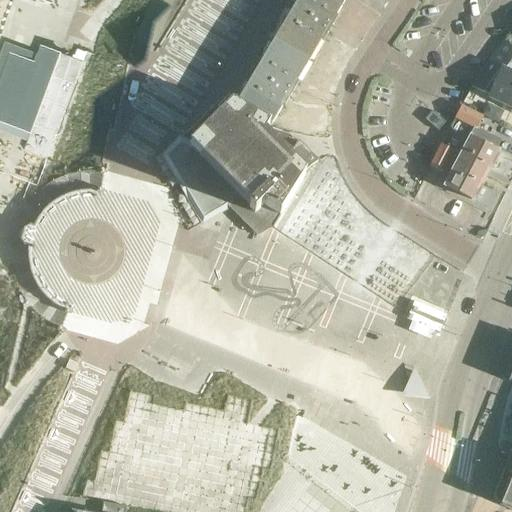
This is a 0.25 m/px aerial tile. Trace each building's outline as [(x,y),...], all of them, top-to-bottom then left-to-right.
[(335,15),(343,0),(299,0),(295,8),(327,26),(333,15),(337,17),(337,16),(335,15)] [(275,42),(308,61),(320,40),(323,42),(324,41),(319,38),(327,26),(295,8),(275,42)] [(53,167),(90,57),(32,38),(24,63),(14,59),(0,102),(0,115),(37,128),(27,159),(53,167)] [(296,82),(308,61),(275,42),(256,75),(287,93),(294,82),(298,84),(299,83),(296,82)] [(494,61),(475,88),(511,105),(511,46),(508,43),(494,61)] [(259,121),(269,125),(281,106),(284,107),(285,107),(281,104),(287,93),(256,75),(248,87),(239,83),(236,81),(229,96),(229,97),(229,98),(230,100),(230,101),(234,104),(250,116),(259,121)] [(250,116),(234,104),(193,145),(180,138),(169,149),(165,153),(174,161),(223,210),(229,207),(258,235),(273,227),(293,195),(306,175),(305,173),(313,166),(320,161),(299,142),(286,155),(265,134),(269,127),(268,127),(269,125),(259,121),(250,116)] [(487,104),(482,115),(498,122),(501,115),(500,110),(487,104)] [(446,163),(454,167),(457,161),(486,176),(499,151),(495,149),(500,139),(477,127),(482,117),(461,106),(455,118),(474,127),(460,154),(441,144),(430,166),(442,172),(446,163)] [(120,110),(108,163),(133,169),(145,116),(120,110)] [(445,122),(432,110),(424,119),(429,123),(438,131),(445,122)] [(473,200),(486,176),(457,161),(454,167),(444,185),(473,200)] [(29,267),(33,278),(38,287),(43,294),(50,301),(67,281),(85,213),(80,189),(74,190),(63,195),(58,198),(52,201),(46,207),(38,216),(35,221),(33,226),(31,224),(24,229),(20,240),(24,246),(28,246),(28,255),(29,267)] [(424,396),(426,390),(417,372),(414,371),(408,392),(424,396)] [(511,473),(511,476),(504,496),(501,504),(511,508),(511,459),(507,472),(511,473)] [(511,476),(511,473),(507,472),(497,494),(504,496),(511,476)] [(125,511),(126,506),(103,503),(101,511),(125,511)]
